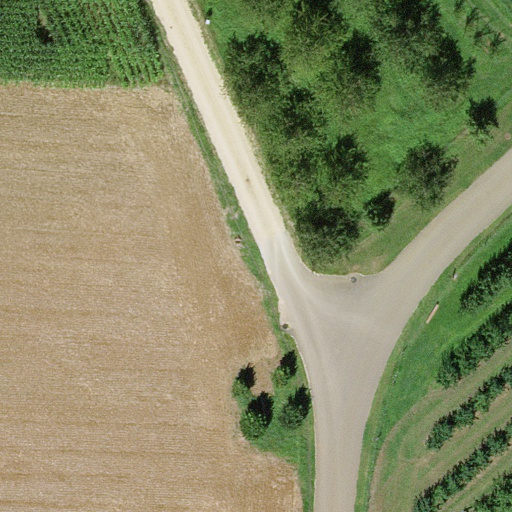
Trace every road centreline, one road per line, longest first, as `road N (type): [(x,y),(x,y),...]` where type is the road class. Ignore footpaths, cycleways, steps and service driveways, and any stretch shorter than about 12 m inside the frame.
road 1 (track): [(336,392),(175,0)]
road 2 (unclassified): [(329,511),(336,392),(429,249),(511,176)]
